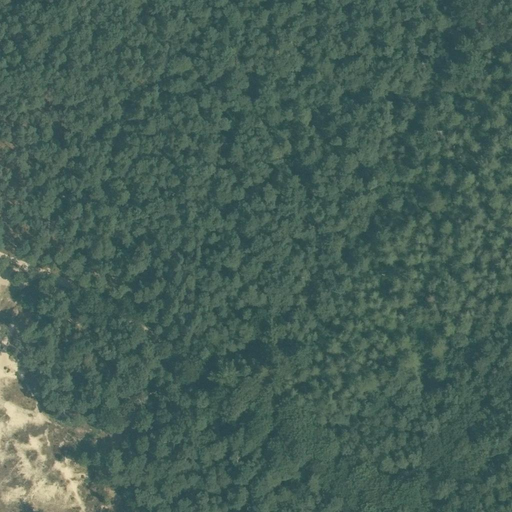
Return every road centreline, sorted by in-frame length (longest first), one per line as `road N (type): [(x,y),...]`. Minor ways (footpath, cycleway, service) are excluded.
road 1 (track): [(31,260),(224,385)]
road 2 (track): [(224,385),(394,510)]
